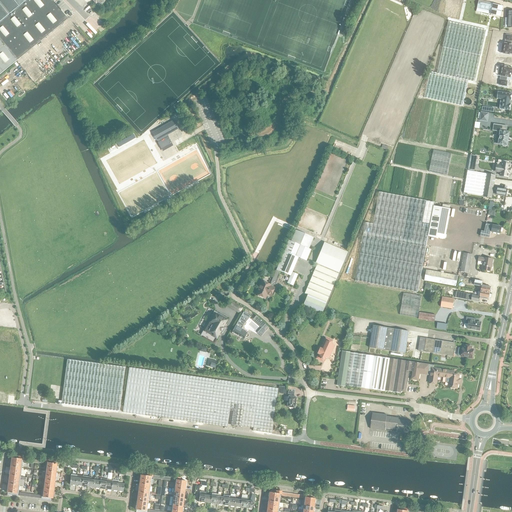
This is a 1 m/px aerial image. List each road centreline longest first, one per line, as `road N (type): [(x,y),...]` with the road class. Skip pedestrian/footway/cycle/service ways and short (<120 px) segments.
road 1 (unclassified): [(310,392),(296,349),(234,295),(250,256),(218,192),(216,140),(201,101)]
road 2 (unclassified): [(26,403),(295,439),(310,392)]
road 3 (unclassified): [(471,419),(310,392)]
